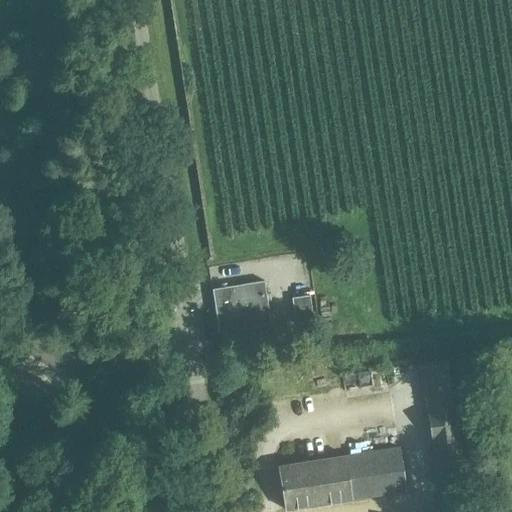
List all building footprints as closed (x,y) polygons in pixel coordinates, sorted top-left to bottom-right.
[(18,0),(10,0),(0,4),(0,30),(27,19),(18,0)] [(212,290),(215,310),(217,321),(219,335),(273,326),(266,282),(230,288),(212,290)] [(294,299),(299,329),(317,326),(312,296),(294,299)] [(447,364),(422,368),(441,487),(466,483),(447,364)] [(278,469),(285,511),(406,492),(399,449),(278,469)]
